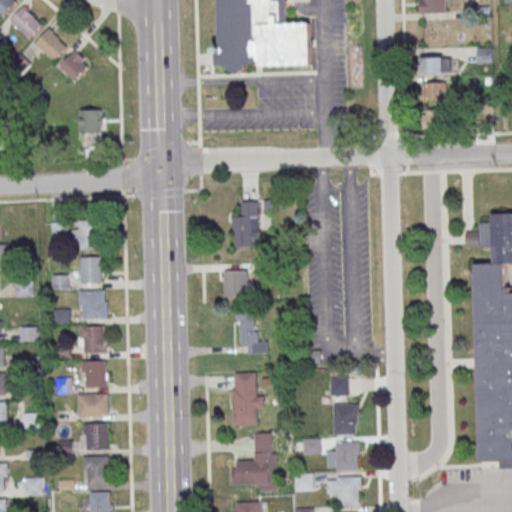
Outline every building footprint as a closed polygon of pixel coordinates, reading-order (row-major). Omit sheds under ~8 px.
[(0,0),(0,11),(5,16),(18,0),(0,0)] [(313,68),(313,23),(288,23),(287,0),(218,0),(219,65),(228,65),(228,68),(313,68)] [(420,0),(420,13),(447,13),(447,0),(420,0)] [(11,21),(30,38),(43,23),(24,6),(11,21)] [(55,61),(69,47),(50,29),(36,43),(55,61)] [(442,31),(424,31),(424,49),(442,49),(442,31)] [(92,64),(76,49),(60,66),(76,81),(92,64)] [(422,55),(422,74),(443,74),(443,55),(422,55)] [(447,82),(422,82),(422,102),(447,102),(447,82)] [(104,109),(82,109),(82,146),(104,146),(104,109)] [(425,109),(425,127),(447,127),(447,109),(425,109)] [(259,202),(242,202),(242,214),(233,214),(233,246),(259,246),(259,202)] [(494,215),(511,214),(511,264),(506,265),(507,289),(511,288),(511,461),(483,463),(476,265),(495,264),(495,249),(482,249),(482,247),(469,247),(468,234),(481,233),(481,224),(494,223),(494,215)] [(72,241),(79,241),(79,249),(101,249),(101,219),(79,219),(79,229),(72,229),(72,241)] [(0,244),(0,259),(9,259),(9,244),(0,244)] [(103,257),(81,257),(81,282),(103,282),(103,257)] [(224,296),(249,296),(249,269),(224,269),(224,296)] [(35,282),(16,282),(16,297),(35,297),(35,282)] [(108,318),(108,290),(80,290),(80,318),(108,318)] [(268,353),(268,342),(257,342),(256,308),(239,309),(240,343),(249,343),(249,353),(268,353)] [(21,327),(38,326),(39,341),(21,342),(21,327)] [(106,326),(80,326),(80,352),(106,352),(106,326)] [(82,361),(107,360),(108,386),(87,386),(86,372),(82,372),(82,361)] [(258,372),(259,396),(265,396),(265,408),(259,408),(260,425),(234,425),(232,389),(235,389),(235,373),(258,372)] [(57,378),(72,377),(72,392),(57,393),(57,378)] [(350,395),(350,377),(331,377),(331,395),(350,395)] [(109,393),(110,416),(79,417),(78,394),(109,393)] [(0,424),(8,425),(8,402),(0,401),(0,424)] [(334,434),(359,434),(359,404),(334,404),(334,434)] [(84,423),(109,422),(109,449),(88,449),(88,434),(84,434),(84,423)] [(276,490),(275,433),(255,433),(256,461),(234,461),(234,485),(259,484),(259,490),(276,490)] [(58,440),(74,440),(74,455),(59,456),(58,440)] [(337,441),(337,470),(360,470),(360,441),(337,441)] [(84,457),(109,456),(110,483),(89,484),(89,469),(84,469),(84,457)] [(0,462),(0,492),(8,492),(8,463),(0,462)] [(296,489),(312,489),(312,476),(296,476),(296,489)] [(26,478),(43,477),(43,494),(27,495),(26,478)] [(339,505),(362,505),(362,477),(329,477),(329,495),(339,495),(339,505)] [(91,511),(112,511),(112,491),(91,491),(91,511)] [(0,498),(0,511),(9,511),(10,498),(0,498)] [(261,511),(262,501),(235,501),(234,511),(261,511)]
